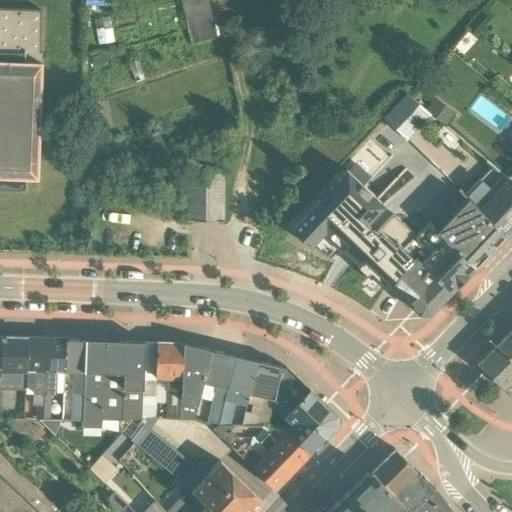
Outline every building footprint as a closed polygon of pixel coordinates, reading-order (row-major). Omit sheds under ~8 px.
[(179,0),(189,42),(215,37),(206,0),(179,0)] [(37,51),(39,9),(0,7),(0,189),(23,190),(23,177),(35,178),(41,51),(37,51)] [(97,43),(112,41),(108,15),(92,18),(97,43)] [(82,71),(105,62),(102,52),(79,60),(82,71)] [(426,115),(405,95),(382,119),(402,139),(426,115)] [(432,95),(423,107),(428,112),(443,124),(453,111),(432,95)] [(490,162),(503,173),(511,164),(488,145),(480,154),(490,162)] [(188,154),(188,167),(212,168),(212,154),(188,154)] [(490,162),(460,193),(464,197),(502,234),(511,223),(511,181),(503,173),(490,162)] [(188,167),(185,167),(184,219),(221,220),(222,168),(212,168),(188,167)] [(415,234),(343,168),(287,227),(307,245),(321,232),(382,287),(410,258),(401,248),(415,234)] [(449,212),(464,197),(460,193),(455,188),(440,204),(449,212)] [(472,265),(502,234),(464,197),(449,212),(434,228),(472,265)] [(446,292),(472,265),(434,228),(427,221),(415,234),(401,248),(410,258),(446,292)] [(426,312),(446,292),(410,258),(382,287),(404,300),(416,311),(426,312)] [(511,323),(493,343),(511,359),(511,323)] [(23,386),(25,335),(0,334),(0,416),(1,417),(1,408),(5,408),(4,386),(23,386)] [(41,418),(44,336),(25,335),(23,386),(23,392),(31,392),(30,403),(34,403),(34,418),(41,418)] [(62,369),(64,337),(44,336),(41,418),(48,418),(49,390),(61,391),(62,369)] [(80,419),(84,338),(64,337),(62,369),(70,370),(68,419),(80,419)] [(119,418),(123,339),(84,338),(80,419),(79,425),(99,426),(119,430),(117,418),(119,418)] [(119,418),(139,416),(142,340),(123,339),(119,418)] [(154,340),(142,340),(139,416),(141,416),(154,416),(155,377),(161,377),(160,403),(164,403),(163,417),(178,418),(181,341),(154,340)] [(208,348),(181,341),(178,418),(192,417),(197,396),(208,348)] [(501,386),(511,394),(511,359),(493,343),(474,362),(500,386),(501,386)] [(231,353),(208,348),(197,396),(210,399),(205,422),(214,423),(231,353)] [(255,359),(231,353),(214,423),(228,423),(233,402),(244,404),(245,400),(255,359)] [(273,387),(278,364),(255,359),(245,400),(250,401),(248,411),(243,410),(240,423),(263,424),(265,424),(270,402),(273,387)] [(334,412),(284,366),(278,364),(273,387),(323,434),(334,423),(334,412)] [(308,450),(323,434),(273,387),(270,402),(289,421),(282,427),(308,450)] [(189,488),(207,511),(248,511),(261,500),(217,458),(206,469),(196,460),(193,463),(149,426),(141,416),(139,416),(119,418),(117,418),(119,430),(175,476),(189,488)] [(28,417),(2,417),(3,419),(28,442),(35,434),(36,436),(42,430),(36,425),(28,421),(28,417)] [(228,423),(214,423),(210,427),(228,444),(236,435),(229,428),(233,423),(228,423)] [(289,470),(308,450),(282,427),(265,424),(263,424),(252,435),(289,470)] [(272,487),(289,470),(252,435),(251,434),(249,436),(247,444),(243,440),(235,448),(272,487)] [(408,509),(431,486),(392,447),(369,470),(408,509)] [(0,511),(1,511),(36,511),(49,497),(0,455),(0,511)] [(450,511),(431,486),(408,509),(369,470),(345,493),(360,511),(450,511)] [(165,511),(163,510),(130,472),(111,490),(135,511),(165,511)] [(207,511),(189,488),(175,476),(170,481),(183,492),(179,496),(177,494),(163,510),(165,511),(207,511)] [(135,511),(111,490),(105,495),(110,508),(114,511),(135,511)] [(360,511),(345,493),(332,506),(336,511),(360,511)]
